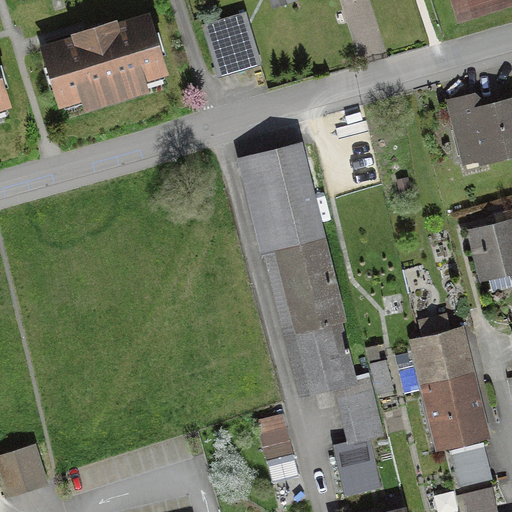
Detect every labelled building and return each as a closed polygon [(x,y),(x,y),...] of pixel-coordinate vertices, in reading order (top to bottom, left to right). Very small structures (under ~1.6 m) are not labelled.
[(216,74),(257,62),(242,14),(201,26),(216,74)] [(100,26),(84,31),(86,37),(43,50),(60,103),(101,90),(104,101),(123,95),(120,84),(161,72),(145,19),(102,32),(100,26)] [(511,153),(511,101),(483,109),(471,97),(448,102),(458,144),(475,140),(480,161),(511,153)] [(345,348),(296,148),(239,162),(261,254),(264,253),(300,395),(318,391),(336,387),(336,388),(349,442),(332,446),(344,494),(363,490),(377,486),(366,439),(379,435),(367,381),(366,378),(353,381),(346,352),(349,351),(348,347),(345,348)] [(481,274),(511,265),(511,221),(470,232),(481,274)] [(464,398),(444,316),(418,322),(422,337),(412,339),(438,444),(483,433),(474,395),(464,398)] [(375,395),(389,391),(382,361),(368,365),(375,395)] [(291,454),(281,414),(254,421),(264,461),(291,454)] [(0,479),(5,496),(43,484),(31,446),(0,456),(0,479)] [(488,455),(457,463),(465,493),(496,485),(488,455)] [(500,491),(469,499),(472,511),(496,511),(505,510),(500,491)]
